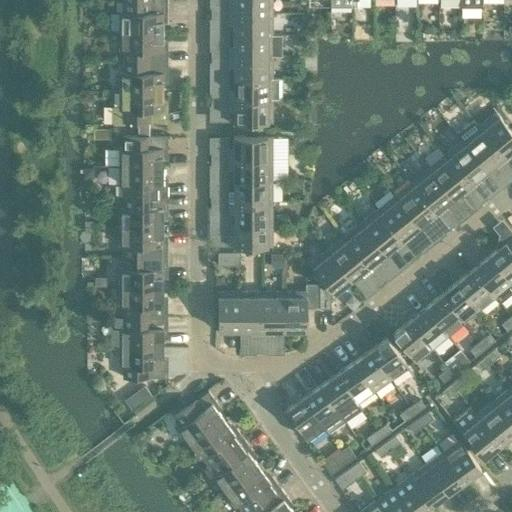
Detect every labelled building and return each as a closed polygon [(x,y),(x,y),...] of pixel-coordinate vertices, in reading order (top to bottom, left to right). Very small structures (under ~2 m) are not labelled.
[(232,0),(233,13),(271,13),(271,0),(232,0)] [(119,12),(119,31),(162,31),(162,14),(167,14),(167,1),(122,1),(122,12),(119,12)] [(210,7),(210,13),(228,13),(228,7),(225,4),(213,4),(210,7)] [(228,13),(210,13),(210,19),(213,21),(225,21),(228,18),(228,13)] [(233,13),(233,34),(271,35),(271,13),(233,13)] [(122,50),(122,61),(167,61),(167,48),(162,48),(162,31),(119,31),(119,50),(122,50)] [(233,34),(233,56),(271,56),(283,56),(283,35),(271,35),(233,34)] [(210,50),(210,56),(228,56),(228,50),(225,47),(213,47),(210,50)] [(228,56),(210,56),(210,62),(213,65),(225,65),(228,62),(228,56)] [(233,56),(233,78),(271,78),(271,56),(233,56)] [(119,72),(119,91),(162,91),(162,74),(167,74),(167,61),(122,61),(122,72),(119,72)] [(233,78),(233,99),(271,99),(283,99),(283,78),(271,78),(233,78)] [(162,91),(119,91),(119,106),(112,106),(112,125),(124,125),(124,122),(137,122),(137,129),(148,129),(148,122),(167,122),(167,108),(162,108),(162,91)] [(210,93),(210,99),(228,99),(228,94),(225,91),(213,91),(210,93)] [(228,99),(210,99),(210,105),(213,108),(225,108),(228,105),(228,99)] [(271,99),(233,99),(233,122),(271,122),(271,99)] [(495,112),(478,126),(502,156),(511,147),(511,132),(502,121),(495,112)] [(455,133),(461,140),(485,169),(502,156),(478,126),(472,119),(455,133)] [(119,148),(119,166),(162,166),(162,150),(167,150),(167,136),(148,136),(148,129),(137,129),(137,136),(122,135),(122,148),(119,148)] [(233,136),(233,158),(271,158),(271,136),(233,136)] [(461,140),(444,153),(468,183),(485,169),(461,140)] [(210,152),(210,158),(228,158),(228,153),(225,150),(213,150),(210,152)] [(444,153),(427,167),(451,197),(468,183),(444,153)] [(228,158),(210,158),(210,164),(213,167),(225,167),(228,164),(228,158)] [(233,158),(233,180),(271,180),(271,158),(233,158)] [(511,176),(511,168),(505,160),(501,163),(500,167),(508,177),(511,177),(511,176)] [(122,185),(122,196),(167,196),(167,183),(162,183),(162,166),(119,166),(119,185),(122,185)] [(427,167),(410,181),(435,211),(451,197),(427,167)] [(228,193),(225,193),(228,196),(228,202),(233,202),(271,202),(271,180),(233,180),(233,191),(228,191),(228,193)] [(410,181),(394,194),(418,224),(435,211),(410,181)] [(476,183),(471,187),(483,201),(487,197),(488,193),(480,184),(476,183)] [(483,201),(471,187),(467,190),(467,195),(474,204),(478,204),(483,201)] [(210,195),(210,202),(228,202),(228,196),(225,193),(213,193),(210,195)] [(394,194),(377,208),(401,238),(418,224),(394,194)] [(119,208),(119,226),(162,226),(162,210),(167,210),(167,196),(122,196),(122,208),(119,208)] [(228,202),(210,202),(210,208),(213,210),(225,210),(228,207),(228,202)] [(233,202),(233,223),(271,223),(271,202),(233,202)] [(377,208),(360,222),(384,252),(401,238),(377,208)] [(442,211),(438,214),(449,228),(454,224),(454,221),(446,211),(442,211)] [(449,228),(438,214),(433,218),(433,222),(441,232),(444,232),(449,228)] [(360,222),(343,235),(368,265),(384,252),(360,222)] [(271,223),(233,223),(233,246),(271,246),(271,223)] [(122,245),(122,256),(167,256),(167,243),(162,243),(162,226),(119,226),(119,245),(122,245)] [(343,235),(327,249),(351,279),(359,272),(362,277),(364,275),(373,286),(377,286),(382,283),(370,269),(368,265),(343,235)] [(511,235),(488,255),(510,283),(511,281),(511,235)] [(210,245),(228,245),(228,239),(225,236),(213,236),(210,239),(210,245)] [(408,238),(404,242),(415,255),(420,251),(420,248),(413,239),(408,238)] [(415,255),(404,242),(400,245),(399,249),(407,259),(410,259),(415,255)] [(317,308),(330,308),(330,296),(351,279),(327,249),(309,263),(322,279),(317,283),(317,308)] [(217,252),(217,265),(240,265),(240,252),(217,252)] [(488,255),(472,268),(495,296),(500,302),(511,291),(511,284),(510,283),(488,255)] [(119,268),(119,286),(162,286),(162,270),(167,270),(167,256),(122,256),(122,268),(119,268)] [(370,269),(382,283),(386,279),(387,275),(379,266),(375,265),(370,269)] [(472,268),(456,281),(479,309),(495,296),(472,268)] [(456,281),(440,294),(463,322),(479,309),(456,281)] [(283,291),(283,329),(305,329),(305,308),(317,308),(317,283),(305,283),(305,291),(283,291)] [(122,305),(122,316),(167,316),(167,303),(162,303),(162,286),(119,286),(119,305),(122,305)] [(217,329),(239,329),(239,291),(217,291),(217,329)] [(239,329),(261,329),(261,291),(239,291),(239,329)] [(261,329),(283,329),(283,291),(261,291),(261,329)] [(440,294),(424,307),(447,334),(463,322),(440,294)] [(424,307),(409,319),(431,347),(447,334),(424,307)] [(511,324),(511,317),(510,315),(501,323),(506,330),(511,324)] [(119,328),(119,346),(162,346),(162,330),(167,330),(167,316),(122,316),(122,328),(119,328)] [(409,319),(392,333),(415,361),(431,347),(409,319)] [(479,340),(479,341),(484,348),(494,340),(488,333),(479,340)] [(255,352),(261,352),(261,334),(255,334),(252,337),(252,349),(255,352)] [(261,334),(261,352),(267,352),(270,349),(270,337),(267,334),(261,334)] [(387,337),(369,349),(390,379),(408,366),(387,337)] [(479,341),(469,349),(474,355),(484,348),(479,341)] [(162,346),(119,346),(119,365),(122,365),(122,377),(167,377),(167,363),(162,363),(162,346)] [(494,348),(484,355),(490,362),(499,354),(494,348)] [(369,349),(353,361),(373,390),(390,379),(369,349)] [(490,362),(484,355),(474,363),(480,370),(490,362)] [(457,358),(447,366),(453,373),(462,365),(457,358)] [(353,361),(336,373),(357,402),(373,390),(353,361)] [(453,373),(447,366),(437,374),(443,381),(453,373)] [(336,373),(319,385),(340,414),(345,421),(361,409),(357,402),(336,373)] [(460,375),(450,383),(456,390),(466,382),(460,375)] [(456,390),(450,383),(441,391),(446,398),(456,390)] [(319,385),(303,396),(323,426),(328,432),(345,421),(340,414),(319,385)] [(511,390),(509,387),(492,400),(511,424),(511,390)] [(176,428),(187,443),(222,417),(212,404),(216,401),(208,390),(172,416),(179,426),(176,428)] [(303,396),(285,409),(306,438),(323,426),(303,396)] [(419,399),(409,406),(414,413),(424,406),(419,399)] [(511,424),(492,400),(476,414),(500,444),(511,433),(511,424)] [(414,413),(409,406),(398,414),(404,421),(414,413)] [(500,444),(476,414),(469,406),(452,421),(482,458),(500,444)] [(427,411),(417,418),(422,425),(433,418),(427,411)] [(201,456),(208,465),(244,438),(236,428),(232,431),(222,417),(187,443),(199,458),(201,456)] [(422,425),(417,418),(407,426),(412,433),(422,425)] [(386,423),(376,430),(381,437),(391,430),(386,423)] [(381,437),(376,430),(365,437),(370,444),(381,437)] [(394,435),(384,442),(389,449),(399,442),(394,435)] [(212,476),(223,491),(258,465),(248,452),(252,449),(244,438),(208,465),(215,474),(212,476)] [(459,440),(442,452),(463,481),(480,469),(459,440)] [(389,449),(384,442),(374,449),(379,457),(389,449)] [(348,445),(340,451),(347,461),(355,455),(348,445)] [(347,461),(340,451),(323,463),(330,473),(347,461)] [(442,452),(425,464),(446,493),(463,481),(442,452)] [(358,461),(351,466),(358,476),(365,471),(358,461)] [(425,464),(408,476),(429,505),(446,493),(425,464)] [(237,504),(243,511),(245,511),(280,487),(272,476),(268,479),(258,465),(223,491),(234,506),(237,504)] [(358,476),(351,466),(334,478),(341,489),(358,476)] [(408,476),(392,488),(409,511),(419,511),(429,505),(408,476)] [(292,511),(284,500),(288,497),(280,487),(245,511),(292,511)] [(409,511),(392,488),(375,500),(384,511),(409,511)] [(384,511),(375,500),(358,511),(384,511)]
